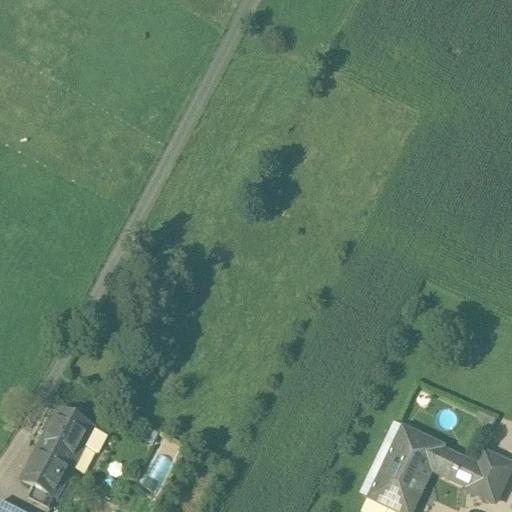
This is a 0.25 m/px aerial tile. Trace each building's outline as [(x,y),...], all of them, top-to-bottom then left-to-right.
[(184,281),(160,270),(151,288),(174,301),(184,281)] [(93,432),(58,414),(21,485),(56,503),(69,479),(84,450),(97,456),(106,439),(93,432)] [(399,452),(383,487),(378,485),(371,500),(395,511),(411,511),(431,473),(468,490),(477,471),(440,453),(441,451),(403,433),(395,450),(399,452)] [(511,470),(485,458),(478,472),(477,471),(468,490),(469,491),(468,494),(494,506),(511,470)] [(79,485),(69,479),(56,503),(67,508),(79,485)]
